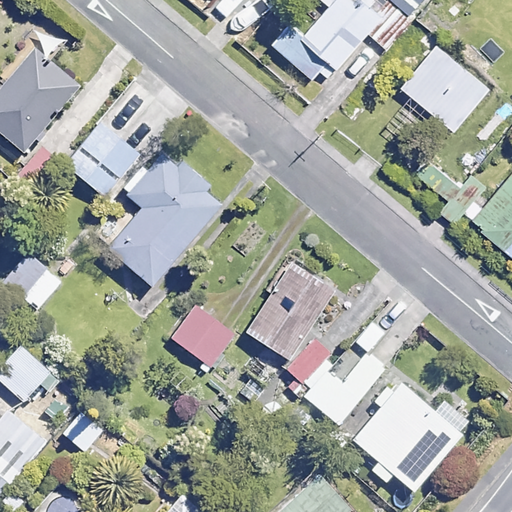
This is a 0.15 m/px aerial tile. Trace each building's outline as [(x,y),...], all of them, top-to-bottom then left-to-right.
[(270,13),(254,0),(250,0),(234,19),(252,34),(270,13)] [(315,0),(326,9),(302,35),(289,23),(274,40),(322,83),(367,33),(387,49),(413,18),(390,0),(389,0),(377,14),(368,6),(373,0),(315,0)] [(490,90),(436,46),(399,90),(454,134),(490,90)] [(76,90),(31,52),(0,88),(0,132),(23,152),(76,90)] [(138,156),(99,124),(63,168),(102,200),(138,156)] [(222,203),(163,152),(127,194),(143,209),(125,229),(110,216),(92,237),(150,287),(222,203)] [(484,193),(473,173),(449,188),(460,207),(484,193)] [(511,175),(471,222),(511,257),(511,175)] [(76,265),(56,249),(41,267),(26,254),(2,284),(37,313),(76,265)] [(333,293),(289,263),(242,331),(286,361),(333,293)] [(235,336),(193,307),(170,340),(211,369),(235,336)] [(315,336),(285,368),(304,386),(333,353),(315,336)] [(50,372),(19,345),(0,365),(0,380),(23,402),(50,372)] [(385,371),(366,355),(342,384),(323,369),(301,395),(339,427),(385,371)] [(462,434),(400,383),(351,442),(376,462),(369,470),(385,484),(391,476),(413,494),(462,434)] [(0,495),(46,443),(6,408),(0,414),(0,495)] [(101,431),(78,413),(61,435),(83,453),(101,431)] [(348,511),(349,511),(317,475),(274,511),(348,511)]
